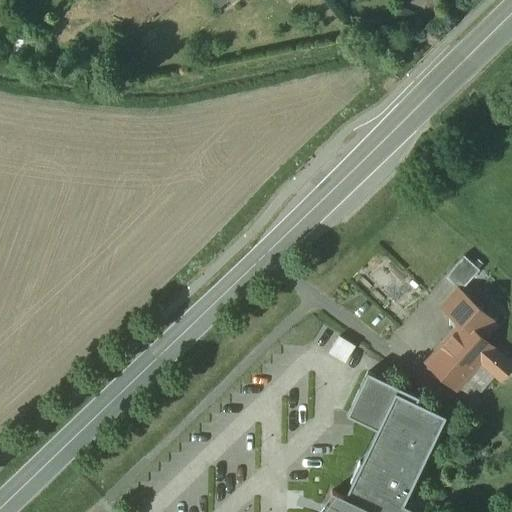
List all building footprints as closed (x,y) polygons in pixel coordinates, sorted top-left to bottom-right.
[(464,256),(444,279),(458,291),(459,290),(461,292),(480,270),(464,256)] [(461,292),(459,290),(458,291),(443,307),(453,316),(453,332),(464,321),(483,338),(496,324),(461,292)] [(453,332),(426,363),(456,390),(480,363),(501,382),(511,369),(511,363),(483,338),(464,321),(453,332)] [(356,346),(339,336),(329,353),(345,363),(356,346)] [(377,430),(361,462),(360,462),(350,481),(352,482),(345,497),(332,491),(331,493),(340,497),(335,509),(325,506),(322,511),(410,511),(412,509),(404,505),(446,416),(417,402),(420,397),(368,372),(347,415),(377,430)]
